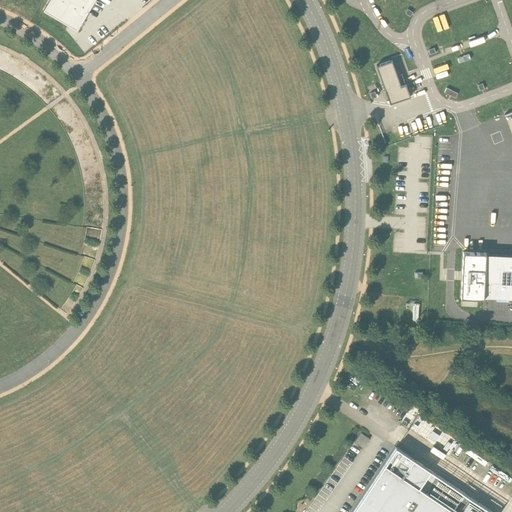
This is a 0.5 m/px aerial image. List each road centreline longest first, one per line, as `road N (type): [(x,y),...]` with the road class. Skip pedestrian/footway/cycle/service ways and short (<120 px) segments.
road 1 (tertiary): [(225,511),(279,449),(315,388),(352,267),(351,134),(331,55),(306,0)]
road 2 (unclassified): [(0,387),(77,331),(119,239),(118,162),(80,74)]
road 3 (track): [(511,348),(414,356),(348,345)]
road 4 (unclassified): [(452,247),(455,314),(511,321)]
road 5 (unclassified): [(80,74),(176,0)]
